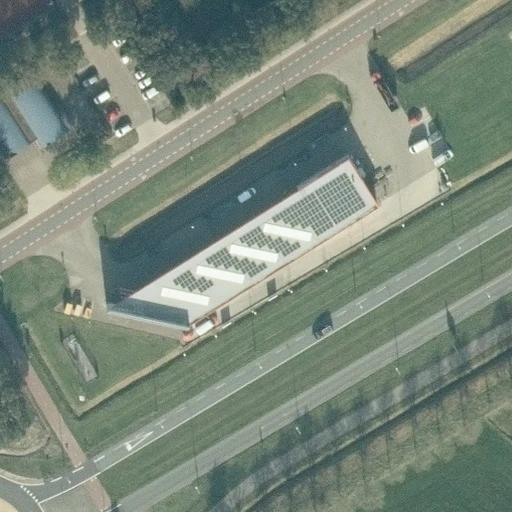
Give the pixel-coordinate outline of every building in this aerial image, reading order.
[(511,70),(494,37),(409,83),(418,101),(433,93),(446,118),(440,121),(447,134),(511,99),(511,70)] [(0,146),(31,127),(36,135),(60,120),(50,104),(54,102),(32,66),(0,86),(0,146)] [(456,141),(467,162),(480,155),(469,134),(456,141)] [(346,154),(295,185),(326,235),(377,203),(346,154)] [(326,235),(295,185),(110,299),(188,321),(326,235)]
